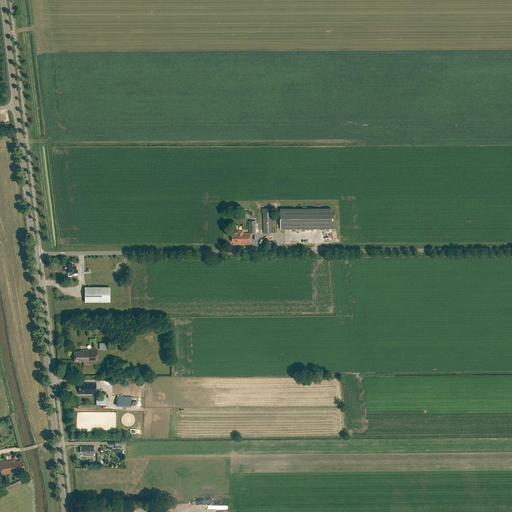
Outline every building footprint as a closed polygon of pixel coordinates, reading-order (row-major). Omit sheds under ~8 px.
[(331,208),(280,209),(281,229),(331,229),(331,208)] [(262,213),(264,213),(264,233),(274,233),(273,209),(262,209),(262,213)] [(251,233),(256,233),(256,221),(249,221),(249,233),(243,233),(243,231),(237,231),(237,233),(235,233),(232,233),(232,242),(235,242),(235,244),(251,244),(251,233)] [(72,270),(77,269),(76,266),(72,266),(72,263),(65,264),(66,272),(72,272),(72,270)] [(85,283),(106,281),(105,272),(84,275),(85,283)] [(110,287),(84,287),(84,303),(110,303),(110,287)] [(97,365),(97,350),(85,350),(85,351),(80,351),(80,352),(74,352),(74,361),(83,361),(83,365),(97,365)] [(79,394),(96,394),(96,384),(85,384),(85,385),(81,385),(81,387),(79,387),(79,394)] [(118,399),(117,407),(131,408),(131,400),(131,397),(118,396),(118,399)] [(94,456),(95,447),(81,446),(80,453),(82,453),(81,455),(94,456)] [(18,471),(23,470),(22,462),(21,463),(21,460),(13,461),(13,460),(15,460),(15,457),(11,457),(12,460),(0,461),(0,472),(0,475),(18,472),(18,471)]
